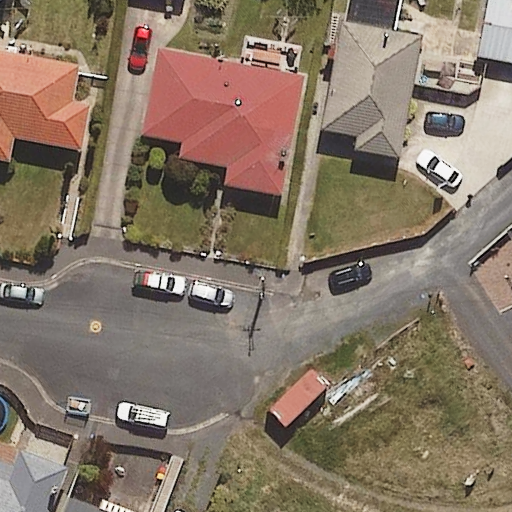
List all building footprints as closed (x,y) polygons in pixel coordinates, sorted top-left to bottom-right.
[(511,66),(511,0),(485,0),(478,37),(474,59),(511,66)] [(402,164),(425,43),(346,28),(326,135),(365,143),(362,156),(402,164)] [(302,52),(251,43),(245,71),(163,56),(147,141),(187,148),(184,163),(232,172),(228,191),(284,202),(306,82),(297,81),(302,52)] [(74,108),(81,73),(0,56),(0,165),(12,167),(16,143),(84,156),(93,112),(74,108)] [(286,430),(331,391),(312,369),(267,407),(286,430)] [(0,511),(58,511),(63,502),(73,476),(25,458),(18,475),(0,467),(0,511)]
